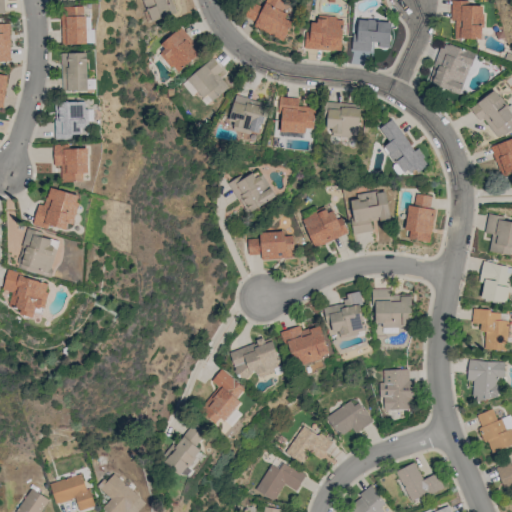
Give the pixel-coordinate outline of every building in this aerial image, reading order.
[(142,0),(151,22),(176,13),(170,0),(142,0)] [(284,39),(292,22),(282,17),(288,4),(280,0),(265,0),(262,7),(252,3),(244,20),(284,39)] [(452,0),(452,38),(482,39),(482,5),(468,5),(469,0),(460,0),(452,0)] [(86,6),(61,6),(62,44),(87,43),(86,6)] [(342,17),(317,16),(317,22),(310,22),(310,31),(304,31),(303,49),(341,50),(342,17)] [(390,48),(390,21),(357,20),(357,34),(351,34),(351,50),(371,51),(371,47),(390,48)] [(0,61),(10,61),(10,23),(0,23),(0,61)] [(200,53),(180,27),(156,46),(176,72),(200,53)] [(428,83),(460,94),(474,52),(442,42),(428,83)] [(88,90),(87,52),(61,53),(62,91),(88,90)] [(223,69),(211,57),(186,80),(208,104),(228,86),(217,74),(223,69)] [(511,115),(511,114),(494,89),(469,107),(479,121),(483,118),(497,139),(511,128),(511,122),(509,118),(511,115)] [(259,132),(266,102),(234,95),(227,125),(259,132)] [(280,132),(305,133),(305,127),(314,128),(315,107),(298,106),(298,98),(278,97),(277,114),(281,114),(280,132)] [(72,139),(71,131),(87,131),(86,101),(54,102),(55,139),(72,139)] [(359,103),(327,102),(326,132),(359,133),(359,103)] [(384,146),(404,177),(427,162),(417,148),(413,151),(392,118),(379,127),(389,142),(384,146)] [(511,138),(490,146),(500,177),(511,172),(511,138)] [(88,172),(88,148),(68,148),(68,144),(53,144),(54,165),(62,165),(62,181),(83,180),(83,172),(88,172)] [(228,182),(245,214),(273,198),(257,169),(243,177),(241,174),(228,182)] [(38,204),(34,225),(48,228),(49,225),(71,230),(79,194),(49,187),(45,205),(38,204)] [(372,231),(370,221),(390,218),(385,191),(348,197),(354,234),(372,231)] [(434,209),(430,208),(431,196),(415,193),(413,206),(409,205),(405,238),(429,242),(434,209)] [(333,210),(327,212),(324,207),(300,217),(313,248),(348,233),(341,217),(337,219),(333,210)] [(491,234),(488,251),(509,255),(510,247),(511,247),(511,221),(503,220),(504,216),(488,213),(484,232),(491,234)] [(51,276),(59,240),(42,237),(44,232),(27,228),(18,269),(51,276)] [(293,235),(284,235),(284,231),(259,232),(259,238),(247,238),(248,254),(260,254),(261,259),(293,258),(293,235)] [(480,299),(507,303),(511,266),(481,262),(479,282),(482,283),(480,299)] [(50,282),(8,271),(4,289),(13,291),(10,305),(21,307),(19,313),(34,317),(37,305),(44,307),(50,282)] [(391,289),(374,289),(373,326),(411,327),(411,295),(391,295),(391,289)] [(345,294),(347,302),(325,306),(329,332),(340,331),(341,338),(366,333),(358,291),(345,294)] [(507,320),(500,320),(500,311),(472,310),(472,323),(480,323),(479,331),(485,331),(484,349),(506,350),(507,320)] [(293,366),(329,357),(320,324),(300,330),(299,325),(283,330),(293,366)] [(229,350),(238,379),(256,373),(257,375),(281,367),(271,337),(229,350)] [(472,380),(472,399),(497,399),(498,377),(503,377),(504,361),(468,360),(467,380),(472,380)] [(244,389),(222,368),(211,380),(218,387),(197,410),(216,427),(240,401),(237,398),(244,389)] [(384,410),(412,408),(411,379),(408,379),(408,369),(382,370),(383,382),(378,382),(379,397),(383,397),(384,410)] [(370,422),(354,398),(325,417),(338,437),(352,428),(355,433),(370,422)] [(511,444),(511,428),(507,415),(496,419),(492,408),(476,414),(480,426),(479,427),(489,453),(511,444)] [(181,474),(200,449),(196,446),(206,432),(192,421),(169,453),(163,461),(181,474)] [(320,459),(331,443),(303,424),(284,452),(301,464),(310,452),(320,459)] [(503,487),(511,483),(511,461),(495,469),(503,487)] [(296,491),(305,473),(282,462),(279,468),(269,463),(255,491),(274,500),(282,484),(296,491)] [(442,487),(436,472),(422,479),(414,462),(395,470),(410,502),(442,487)] [(49,483),(55,504),(75,498),(79,510),(93,506),(82,473),(49,483)] [(137,511),(146,502),(113,473),(107,480),(104,478),(96,486),(110,498),(101,508),(106,511),(126,511),(127,511),(137,511)] [(370,487),(344,509),(346,511),(384,511),(388,509),(370,487)] [(39,511),(49,500),(32,488),(14,511),(39,511)]
